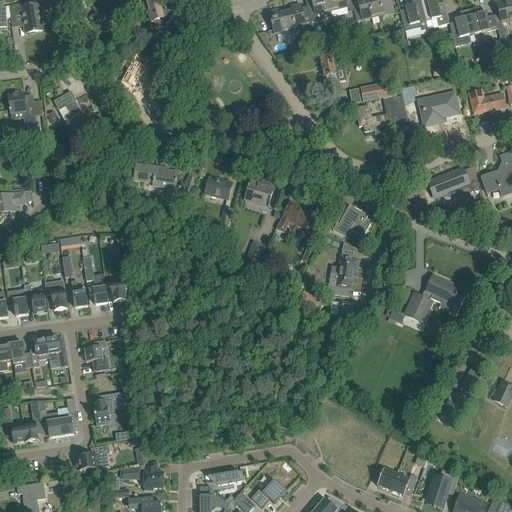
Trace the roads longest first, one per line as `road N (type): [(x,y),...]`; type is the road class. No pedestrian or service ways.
road 1 (residential): [(307,118),(275,141),(189,128),(133,136),(82,72),(0,73)]
road 2 (residential): [(0,462),(86,441),(70,327)]
road 3 (residential): [(322,477),(280,452),(197,468),(185,476),(184,511)]
road 4 (residential): [(511,255),(427,229),(375,188),(367,170)]
road 5 (residential): [(367,170),(431,164),(511,133)]
road 6 (residential): [(307,118),(236,14)]
